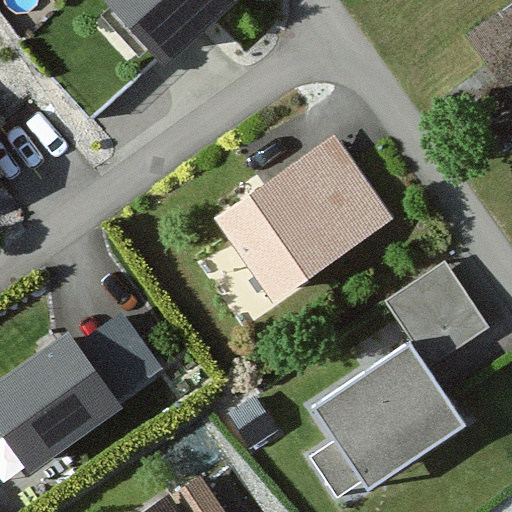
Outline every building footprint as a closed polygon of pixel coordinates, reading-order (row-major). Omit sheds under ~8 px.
[(101,0),(176,71),(251,0),(101,0)] [(511,0),(505,0),(457,34),(511,104),(511,0)] [(337,133),(216,222),(282,312),(401,227),(337,133)] [(0,163),(0,194),(14,184),(0,163)] [(70,337),(0,388),(0,440),(32,485),(131,415),(70,337)] [(418,344),(309,412),(371,505),(482,436),(418,344)] [(182,511),(173,498),(148,511),(182,511)]
